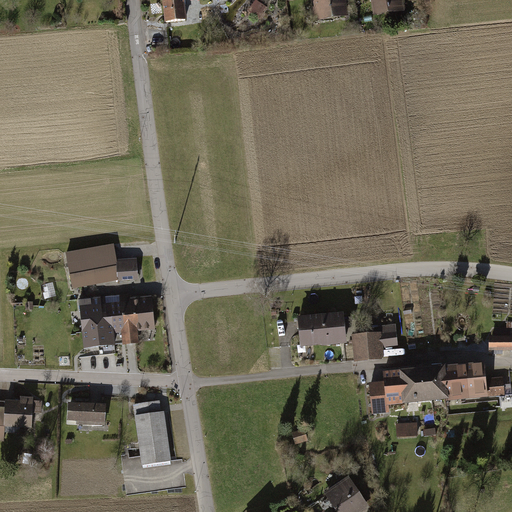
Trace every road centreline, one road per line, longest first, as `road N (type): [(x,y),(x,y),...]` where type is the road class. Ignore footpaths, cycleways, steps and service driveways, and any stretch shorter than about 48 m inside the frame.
road 1 (track): [(0,373),(203,382),(459,357),(511,360)]
road 2 (residential): [(172,294),(414,269),(511,275)]
road 3 (unclassified): [(133,0),(172,294)]
road 4 (unclassified): [(172,294),(207,511)]
